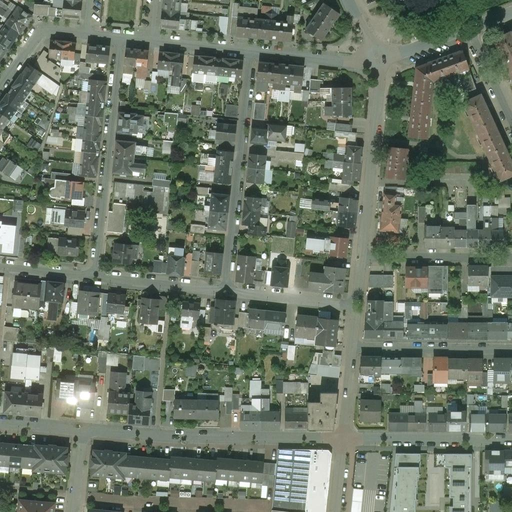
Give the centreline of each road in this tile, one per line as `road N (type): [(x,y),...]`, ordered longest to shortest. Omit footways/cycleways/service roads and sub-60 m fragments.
road 1 (residential): [(84,429),(345,439)]
road 2 (residential): [(226,288),(251,51)]
road 3 (residential): [(95,273),(119,36)]
road 4 (residential): [(377,58),(360,254)]
road 5 (residential): [(345,439),(511,441)]
road 6 (residential): [(352,348),(511,351)]
road 7 (residential): [(511,252),(360,254)]
road 8 (residential): [(226,288),(95,273)]
road 9 (residential): [(356,303),(226,288)]
road 10 (residential): [(251,51),(377,58)]
